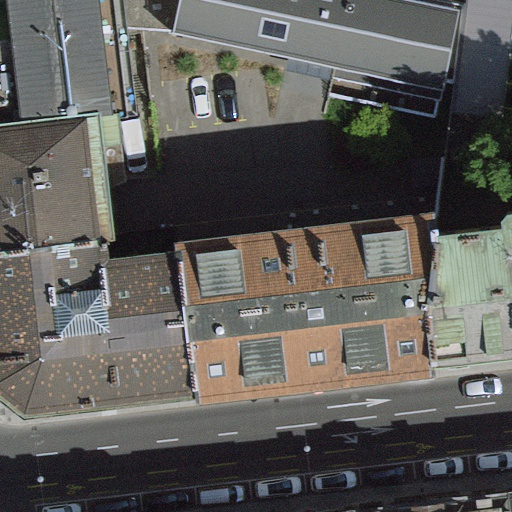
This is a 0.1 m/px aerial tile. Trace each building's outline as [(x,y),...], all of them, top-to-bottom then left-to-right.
[(107,190),(127,179),(121,113),(141,110),(131,29),(127,0),(0,0),(0,101),(3,124),(0,124),(0,249),(104,236),(112,235),(110,212),(107,190)] [(175,33),(181,0),(127,0),(131,29),(175,33)] [(292,56),(301,0),(181,0),(175,33),(292,56)] [(452,89),(465,5),(438,0),(301,0),(292,56),(452,89)] [(452,89),(292,56),(286,85),(374,104),(449,119),(452,89)] [(449,119),(374,104),(369,164),(445,155),(449,119)] [(509,226),(441,233),(431,311),(438,359),(511,350),(511,211),(508,216),(509,226)] [(182,245),(182,250),(201,386),(438,359),(431,311),(441,233),(440,215),(182,245)] [(106,259),(104,236),(0,249),(0,383),(28,407),(201,386),(182,250),(106,259)] [(511,511),(509,492),(353,511),(511,511)]
